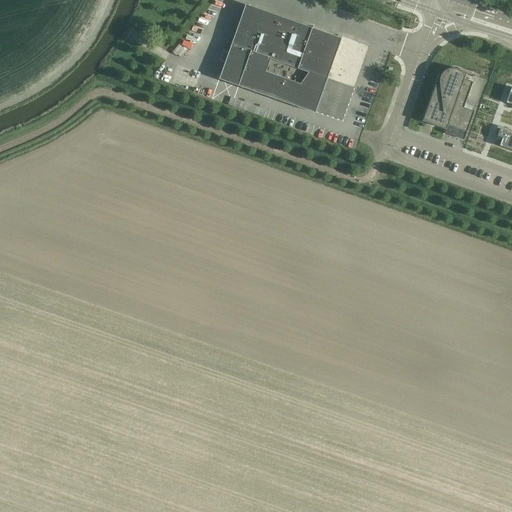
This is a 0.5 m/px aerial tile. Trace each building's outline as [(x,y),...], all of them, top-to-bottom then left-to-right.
[(235,33),(221,72),(240,79),(238,85),(255,91),(255,90),(315,111),(319,99),(320,99),(323,91),(318,89),(322,76),(298,68),(311,29),(255,9),(253,15),(252,15),(245,37),(235,33)] [(298,68),(322,76),(327,78),(342,36),(338,34),(337,37),(313,28),(314,26),(313,25),(311,29),(298,68)] [(430,98),(422,120),(446,129),(445,124),(466,132),(470,120),(460,117),(473,81),(464,78),(466,71),(457,68),(455,67),(452,67),(450,68),(447,68),(445,70),(443,71),(441,73),(440,76),(438,75),(430,98)] [(500,128),(494,143),(499,145),(504,130),(500,128)] [(511,132),(504,130),(499,145),(511,149),(511,132)]
